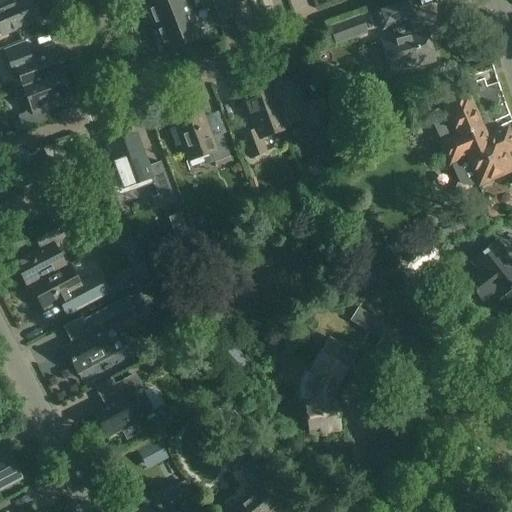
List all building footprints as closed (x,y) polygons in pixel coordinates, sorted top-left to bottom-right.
[(0,0),(0,34),(1,36),(38,21),(28,0),(25,0),(10,6),(7,0),(0,0)] [(152,18),(155,28),(192,14),(186,0),(154,0),(146,3),(147,6),(144,9),(147,18),(152,18)] [(227,0),(213,0),(222,23),(235,18),(227,0)] [(413,30),(409,18),(415,15),(409,0),(401,0),(378,9),(384,27),(392,24),(395,35),(380,39),(390,74),(436,61),(426,26),(413,30)] [(201,38),(192,14),(155,28),(159,37),(156,40),(159,48),(163,49),(164,52),(201,38)] [(361,15),(351,19),(330,27),(337,44),(368,32),(361,15)] [(24,46),(4,53),(0,54),(0,61),(2,67),(8,64),(13,78),(19,76),(23,89),(61,74),(52,49),(28,58),(24,46)] [(23,89),(28,103),(21,105),(25,114),(17,116),(22,131),(48,121),(44,110),(70,100),(61,74),(23,89)] [(266,88),(267,92),(268,92),(282,127),(283,127),(300,121),(308,142),(334,132),(321,98),(303,104),(293,78),(266,88)] [(242,101),(253,131),(240,136),(249,160),(267,153),(262,139),(284,131),(283,127),(282,127),(268,92),(267,92),(242,101)] [(345,94),(328,100),(335,121),(352,114),(345,94)] [(479,183),(511,169),(502,149),(511,144),(511,139),(507,129),(496,134),(497,137),(487,142),(467,96),(445,105),(446,108),(427,116),(453,176),(472,167),(479,183)] [(223,135),(210,140),(200,112),(174,121),(189,161),(212,153),(216,163),(232,157),(223,135)] [(160,162),(145,168),(133,137),(105,147),(115,174),(121,190),(150,179),(156,196),(159,204),(173,199),(160,162)] [(29,200),(51,188),(64,181),(53,160),(19,179),(20,180),(0,190),(0,222),(33,206),(29,200)] [(274,189),(254,196),(258,206),(278,199),(274,189)] [(28,289),(32,287),(32,286),(66,268),(65,267),(54,246),(69,238),(57,214),(29,229),(40,250),(15,263),(28,289)] [(511,265),(494,243),(472,260),(481,272),(466,283),(480,301),(494,289),(501,298),(511,288),(511,265)] [(88,300),(80,286),(69,265),(65,267),(66,268),(32,286),(32,287),(45,310),(71,296),(77,306),(88,300)] [(437,309),(384,273),(370,295),(422,330),(437,309)] [(83,319),(91,334),(65,348),(78,373),(116,353),(105,332),(135,316),(126,297),(83,319)] [(328,339),(310,370),(322,377),(319,383),(318,394),(319,400),(304,403),(308,434),(339,430),(335,398),(333,398),(333,394),(333,391),(336,385),(337,385),(355,355),(328,339)] [(235,376),(248,363),(234,348),(221,360),(235,376)] [(142,418),(154,412),(135,376),(114,387),(119,398),(94,411),(107,437),(143,419),(142,418)] [(7,452),(0,455),(0,487),(20,477),(7,452)] [(239,469),(256,490),(227,511),(275,511),(276,511),(258,488),(267,481),(250,460),(239,469)] [(198,511),(195,506),(184,484),(163,494),(172,511),(198,511)]
